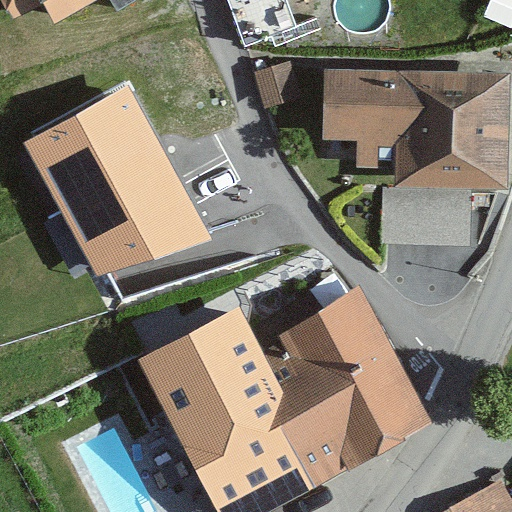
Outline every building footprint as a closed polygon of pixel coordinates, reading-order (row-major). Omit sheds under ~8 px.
[(44,1),(43,0),(2,0),(12,18),(44,1)] [(43,0),(44,1),(57,22),(96,0),(43,0)] [(227,0),(245,46),(288,30),(276,0),(227,0)] [(511,28),(511,0),(490,0),(484,18),(511,29),(511,28)] [(290,61),(253,73),(264,109),(301,98),(290,61)] [(504,61),(307,62),(308,149),(389,148),(389,184),(504,183),(504,61)] [(213,241),(128,86),(23,143),(97,276),(213,241)] [(382,188),(381,244),(469,246),(470,191),(382,188)] [(235,315),(134,370),(215,511),(264,511),(429,423),(354,287),(269,334),(281,355),(263,365),(235,315)] [(440,511),(438,511),(511,511),(511,501),(502,480),(440,511)]
